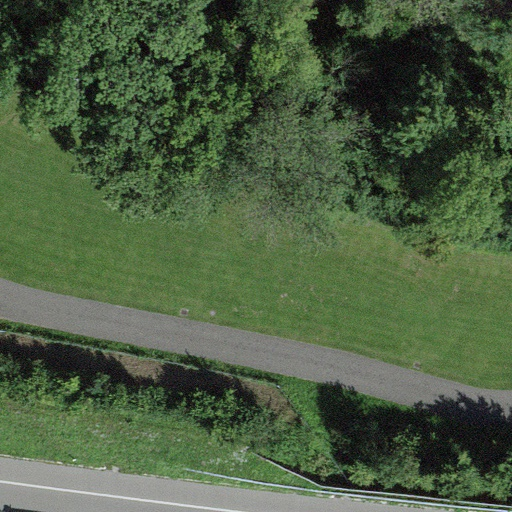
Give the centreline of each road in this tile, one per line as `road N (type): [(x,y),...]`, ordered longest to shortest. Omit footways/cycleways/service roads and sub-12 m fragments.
road 1 (track): [(0,290),(85,316),(511,406)]
road 2 (track): [(314,0),(239,47),(184,49),(122,39),(40,0)]
